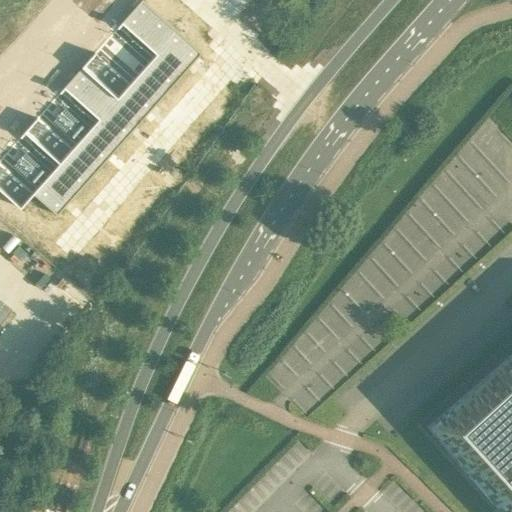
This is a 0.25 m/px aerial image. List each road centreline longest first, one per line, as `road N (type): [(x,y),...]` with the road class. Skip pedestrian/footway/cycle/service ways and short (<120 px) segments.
road 1 (primary): [(120,511),(244,264),(353,109),(448,0)]
road 2 (primary): [(390,0),(277,136),(206,248),(144,374),(96,511)]
